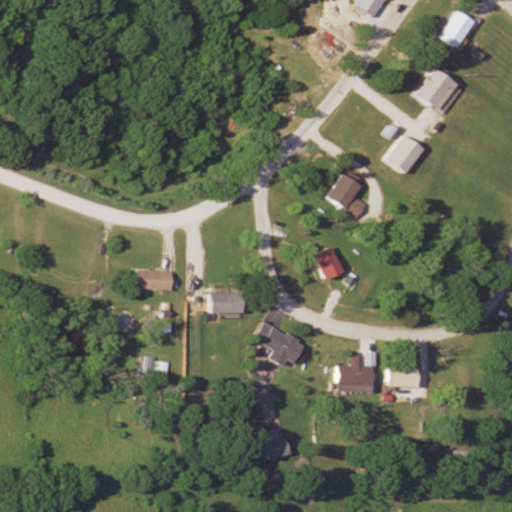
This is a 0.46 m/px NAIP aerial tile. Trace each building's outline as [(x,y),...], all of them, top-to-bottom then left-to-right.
[(464,22),(447,10),(429,36),(446,48),(464,22)] [(445,85),(425,69),(406,94),(433,115),(442,103),(435,98),(445,85)] [(351,217),(359,203),(345,195),(351,183),(332,173),(318,199),(351,217)] [(302,253),(313,278),(331,270),(319,245),(302,253)] [(127,289),(163,290),(164,271),(128,270),(127,289)] [(199,292),(199,311),(231,311),(231,292),(199,292)] [(245,337),(263,349),(258,357),(270,364),(274,357),(282,361),(293,343),(255,320),(245,337)] [(349,390),(362,390),(362,364),(328,364),(328,383),(349,383),(349,390)] [(407,366),(378,366),(377,384),(406,385),(407,366)] [(262,460),(281,453),(275,437),(256,444),(262,460)]
